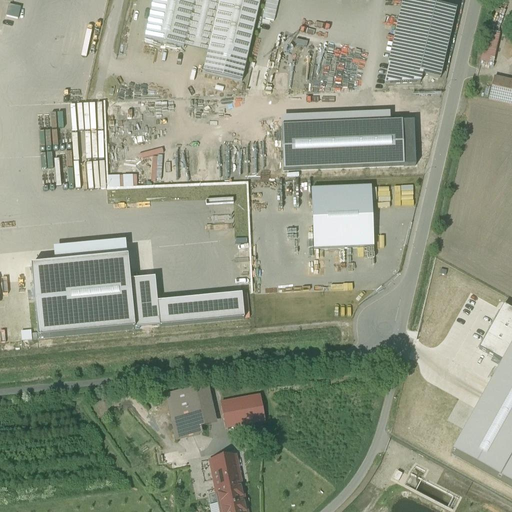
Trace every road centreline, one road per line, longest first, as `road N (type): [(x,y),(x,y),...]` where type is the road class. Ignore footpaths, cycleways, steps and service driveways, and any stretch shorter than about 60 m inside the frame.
road 1 (unclassified): [(0,389),(400,350)]
road 2 (residential): [(400,350),(481,0)]
road 3 (unclassified): [(326,511),(363,468),(400,350)]
